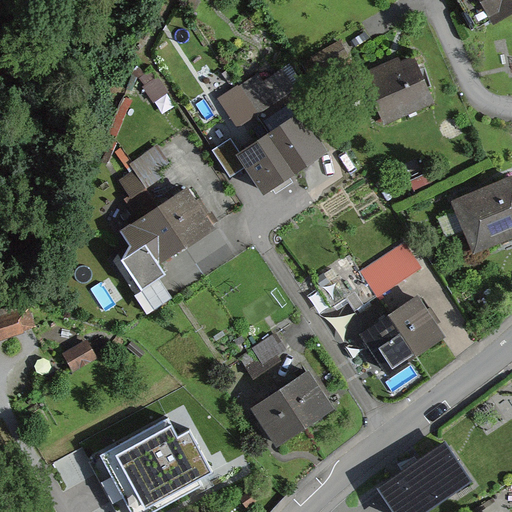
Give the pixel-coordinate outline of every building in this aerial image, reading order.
[(511,11),(511,0),(477,0),(490,24),(511,11)] [(359,81),(377,122),(426,101),(408,60),(359,81)] [(299,117),(270,136),(298,178),(327,159),(299,117)] [(270,136),(241,155),(269,197),(298,178),(270,136)] [(130,163),(135,171),(122,178),(142,214),(191,187),(166,143),(130,163)] [(511,176),(456,199),(475,247),(511,231),(511,176)] [(158,213),(183,252),(211,234),(187,195),(158,213)] [(161,266),(183,252),(158,213),(124,234),(135,251),(147,244),(161,266)] [(362,269),(377,296),(419,272),(404,245),(362,269)] [(415,295),(390,312),(415,351),(440,335),(415,295)] [(0,339),(37,334),(32,304),(0,309),(0,339)] [(390,312),(364,328),(390,367),(415,351),(390,312)] [(266,396),(303,372),(277,333),(240,357),(266,396)] [(307,371),(282,388),(306,424),(331,408),(307,371)] [(282,388),(257,404),(281,441),(306,424),(282,388)] [(170,420),(105,454),(136,511),(147,511),(202,483),(197,474),(210,467),(190,430),(179,436),(170,420)] [(445,441),(385,481),(405,511),(407,511),(466,473),(445,441)]
